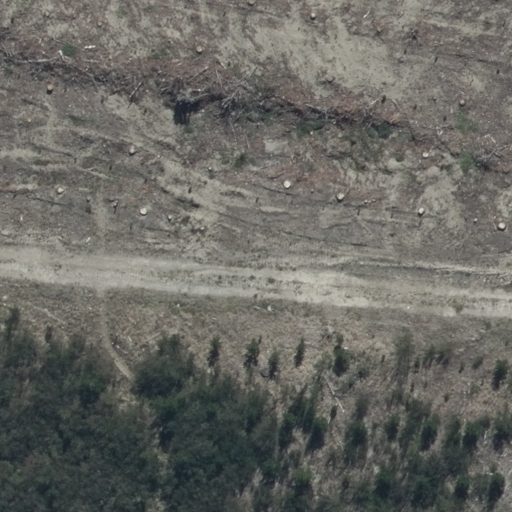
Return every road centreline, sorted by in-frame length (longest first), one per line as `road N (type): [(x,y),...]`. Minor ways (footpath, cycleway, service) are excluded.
road 1 (unknown): [(326,0),(211,165),(280,440),(274,502),(257,511)]
road 2 (track): [(511,285),(0,256)]
